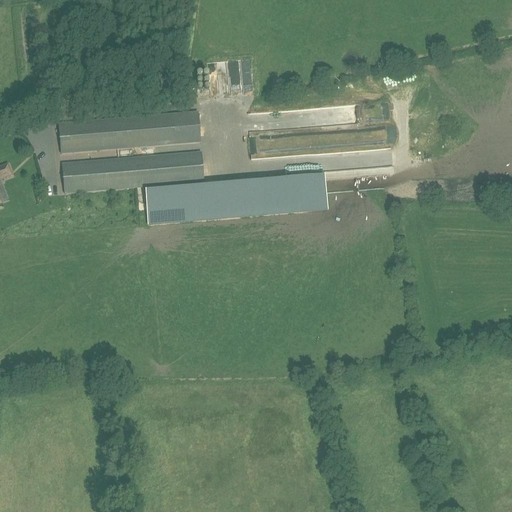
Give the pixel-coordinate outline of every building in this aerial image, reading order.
[(77,59),(91,56),(88,42),(86,42),(86,38),(80,39),(81,48),(75,49),(77,59)] [(198,143),(197,128),(195,113),(58,125),(61,155),(198,143)] [(368,153),(369,164),(393,163),(392,152),(368,153)] [(64,195),(137,189),(201,183),(199,154),(62,165),(64,195)] [(0,204),(2,204),(1,203),(8,200),(0,180),(11,176),(7,165),(0,167),(0,204)]
